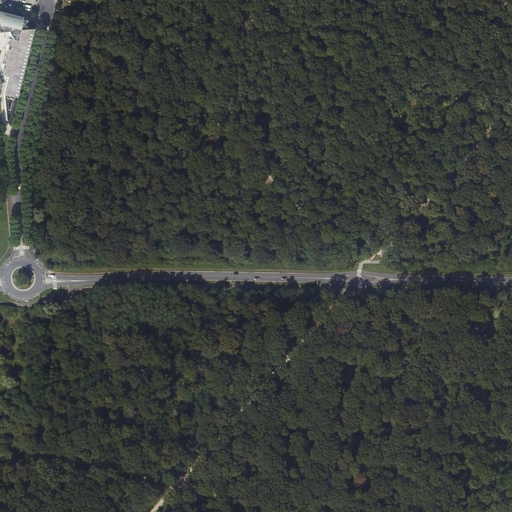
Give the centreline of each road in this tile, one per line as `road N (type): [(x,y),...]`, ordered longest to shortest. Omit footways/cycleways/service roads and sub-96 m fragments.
road 1 (track): [(511,104),(398,235),(362,261),(360,284),(147,511)]
road 2 (track): [(268,511),(152,471),(65,456),(0,468)]
road 3 (residential): [(48,0),(15,150),(20,226)]
road 4 (secondary): [(302,277),(90,281)]
